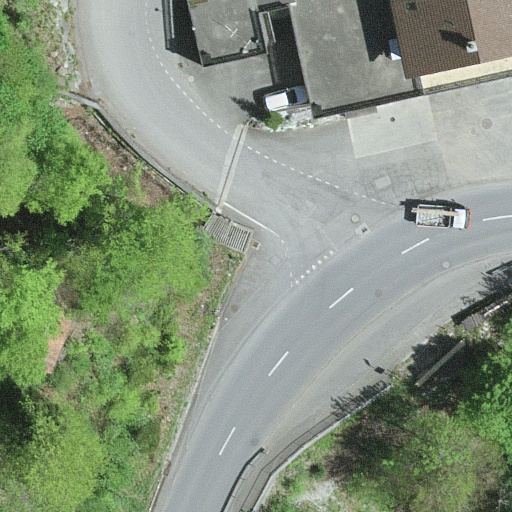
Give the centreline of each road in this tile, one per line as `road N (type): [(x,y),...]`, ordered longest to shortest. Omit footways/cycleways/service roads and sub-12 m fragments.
road 1 (tertiary): [(511,219),(442,234),(364,271),(241,410),(192,511)]
road 2 (track): [(112,0),(137,79),(220,165),(364,271)]
